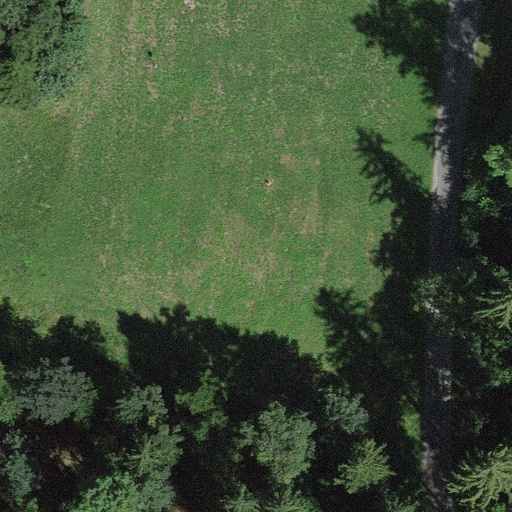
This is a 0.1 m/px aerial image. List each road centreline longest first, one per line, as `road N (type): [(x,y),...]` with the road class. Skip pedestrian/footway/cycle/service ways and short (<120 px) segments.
road 1 (residential): [(468,0),(443,346)]
road 2 (track): [(443,346),(441,511)]
